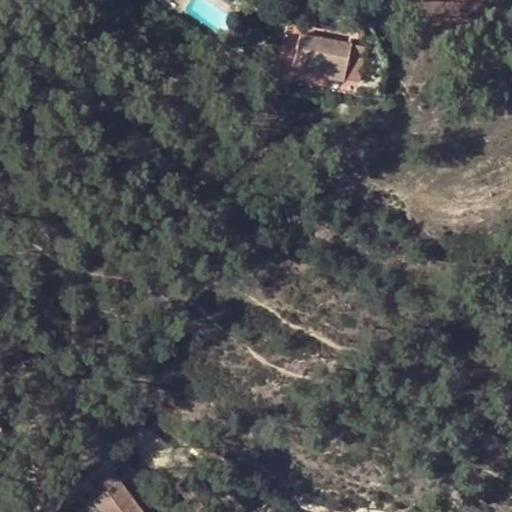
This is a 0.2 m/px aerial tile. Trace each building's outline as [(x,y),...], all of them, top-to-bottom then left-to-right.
[(367,37),(362,23),(352,21),(352,25),(350,35),(367,37)] [(302,32),(295,67),(346,77),(351,42),(302,32)] [(359,80),(366,45),(351,42),(346,77),(359,80)] [(58,442),(52,446),(62,457),(78,444),(62,423),(50,433),(58,442)] [(140,511),(105,463),(64,492),(74,506),(101,487),(105,492),(93,500),(101,511),(140,511)]
